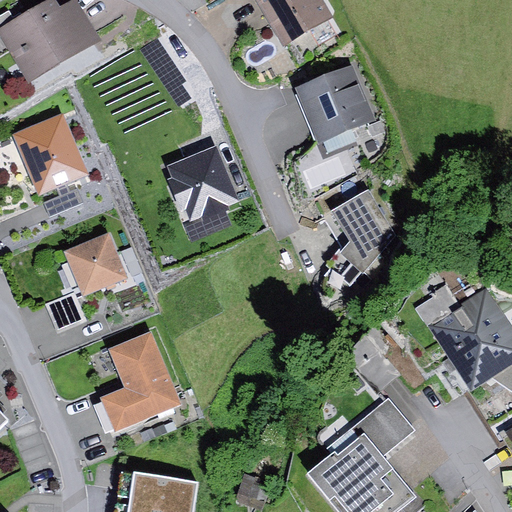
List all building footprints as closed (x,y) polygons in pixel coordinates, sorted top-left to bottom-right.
[(28,82),(101,39),(77,0),(71,0),(60,7),(56,0),(48,0),(0,28),(0,35),(15,62),(26,79),(28,82)] [(257,0),(284,46),(334,17),(324,0),(257,0)] [(26,79),(15,62),(7,67),(17,84),(26,79)] [(375,120),(353,64),(297,87),(319,143),(324,140),(352,130),(375,120)] [(62,114),(13,135),(39,195),(88,174),(62,114)] [(352,130),(324,140),(328,153),(357,142),(352,130)] [(190,222),(239,202),(217,146),(167,166),(172,177),(168,179),(181,211),(186,210),(190,222)] [(77,188),(43,203),(49,218),(83,203),(77,188)] [(369,190),(331,210),(349,240),(339,253),(363,274),(398,237),(369,190)] [(82,296),(128,278),(109,232),(64,250),(82,296)] [(135,254),(125,259),(129,270),(140,266),(135,254)] [(415,308),(427,327),(460,306),(446,284),(431,294),(433,297),(415,308)] [(511,392),(511,326),(487,290),(460,306),(427,327),(471,390),(491,378),(511,392)] [(75,292),(46,304),(59,333),(87,321),(75,292)] [(151,333),(110,350),(125,387),(100,397),(114,431),(180,405),(151,333)] [(379,393),(399,375),(365,336),(354,352),(354,365),(379,393)] [(339,511),(397,511),(416,497),(383,456),(415,430),(389,398),(327,448),(332,453),(307,473),(339,511)] [(244,475),(237,499),(266,508),(271,489),(259,486),(261,480),(244,475)] [(196,511),(200,487),(136,479),(131,511),(196,511)]
